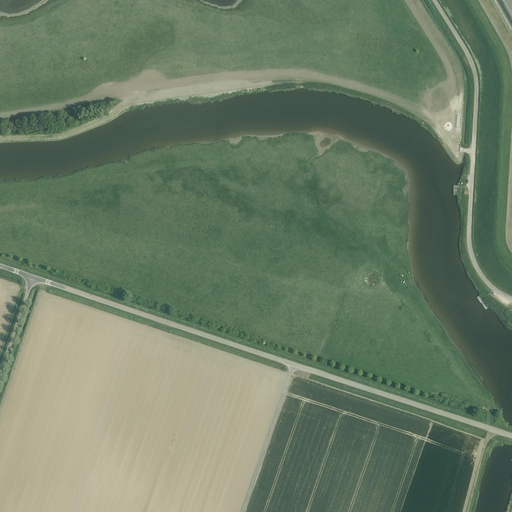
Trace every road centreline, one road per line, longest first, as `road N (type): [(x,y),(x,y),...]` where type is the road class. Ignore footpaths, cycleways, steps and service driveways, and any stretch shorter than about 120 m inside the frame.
road 1 (unclassified): [(511,436),(32,277)]
road 2 (unclassified): [(511,300),(483,279),(471,253),(473,70),(433,0)]
